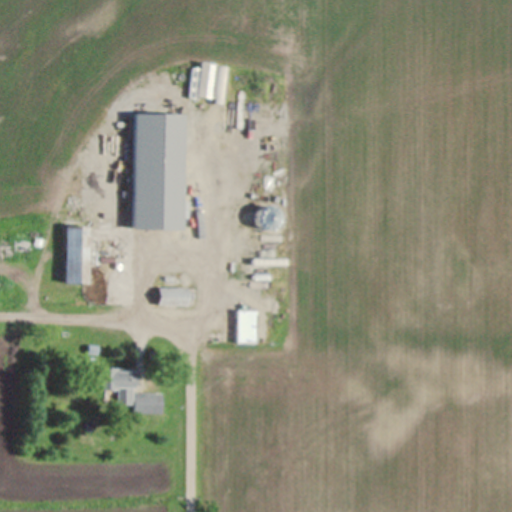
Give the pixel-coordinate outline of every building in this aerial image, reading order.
[(174,115),(174,230),(131,229),(132,115),(174,115)] [(100,228),(158,228),(158,199),(100,199),(100,228)] [(259,213),(260,214),(261,214),(262,214),(263,214),(264,215),(265,215),(266,216),(267,216),(268,217),(268,218),(269,219),(270,219),(270,220),(271,221),(271,222),(271,223),(271,224),(271,226),(271,227),(271,228),(271,229),(271,230),(270,231),(270,232),(269,232),(268,233),(268,234),(267,235),(266,235),(265,236),(264,236),(263,237),(262,237),(261,237),(260,238),(259,238),(258,238),(257,237),(256,237),(255,237),(254,236),(253,236),(252,235),(251,234),(250,233),(249,232),(248,231),(248,230),(248,229),(247,228),(247,227),(247,226),(247,225),(247,223),(248,222),(248,221),(248,220),(249,220),(249,219),(250,218),(251,217),(252,216),(253,215),(254,215),(255,214),(256,214),(257,214),(258,214),(259,213)] [(61,282),(63,225),(85,226),(84,283),(61,282)] [(148,304),(148,281),(157,281),(157,262),(132,262),(132,304),(148,304)] [(0,286),(0,276),(15,278),(14,288),(0,286)] [(155,287),(186,287),(186,306),(155,305),(155,287)] [(234,309),(254,309),(253,342),(234,342),(234,309)] [(95,354),(86,354),(86,344),(95,345),(95,354)] [(109,371),(130,371),(129,404),(114,404),(114,389),(93,389),(93,368),(109,368),(109,371)] [(103,397),(103,389),(114,389),(114,400),(105,400),(103,397)] [(159,414),(131,413),(131,393),(160,393),(159,414)]
